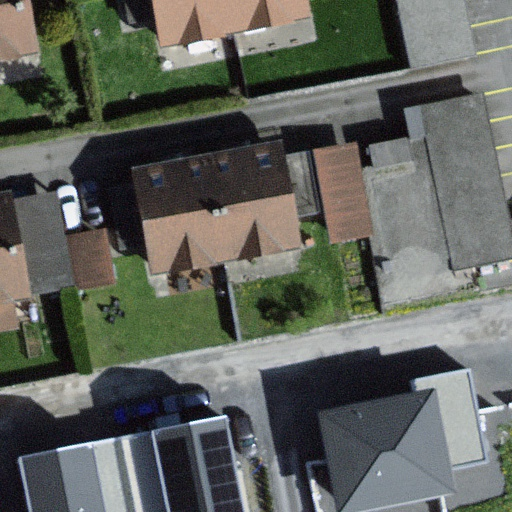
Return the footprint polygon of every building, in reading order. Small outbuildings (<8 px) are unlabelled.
[(28,0),(0,0),(0,62),(39,55),(28,0)] [(157,0),(165,41),(311,14),(308,0),(157,0)] [(399,0),(408,59),(471,50),(463,0),(399,0)] [(314,138),(326,233),(373,227),(361,132),(314,138)] [(146,166),(163,266),(298,243),(282,144),(246,149),(180,160),(146,166)] [(15,199),(30,293),(77,285),(61,192),(15,199)] [(14,194),(0,195),(0,325),(18,323),(14,296),(30,293),(15,199),(14,194)] [(455,487),(436,397),(328,419),(346,509),(455,487)] [(244,511),(227,419),(162,431),(177,511),(244,511)] [(104,511),(92,446),(27,459),(37,511),(104,511)]
